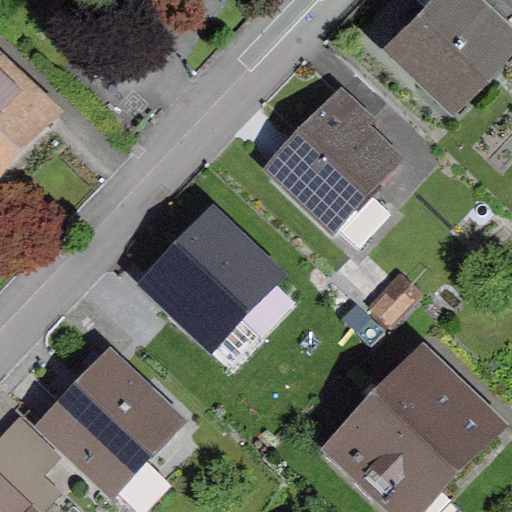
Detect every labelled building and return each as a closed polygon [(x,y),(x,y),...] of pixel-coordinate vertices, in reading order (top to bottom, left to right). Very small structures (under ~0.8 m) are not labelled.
[(395,39),(452,93),(511,31),(477,0),(423,0),(428,4),(395,39)] [(511,0),(491,0),(508,15),(511,10),(511,0)] [(0,171),(43,125),(0,84),(0,171)] [(275,174),(350,244),(378,215),(362,200),(393,167),(351,128),(361,118),(343,102),(275,174)] [(154,287),(189,320),(185,325),(212,350),(274,285),(211,226),(154,287)] [(402,279),(371,311),(390,329),(420,297),(402,279)] [(333,453),(394,511),(404,511),(431,485),(440,493),(496,435),(421,362),(333,453)] [(110,368),(48,433),(124,505),(152,476),(139,465),(174,428),(110,368)] [(0,511),(24,511),(30,507),(0,479),(0,511)]
